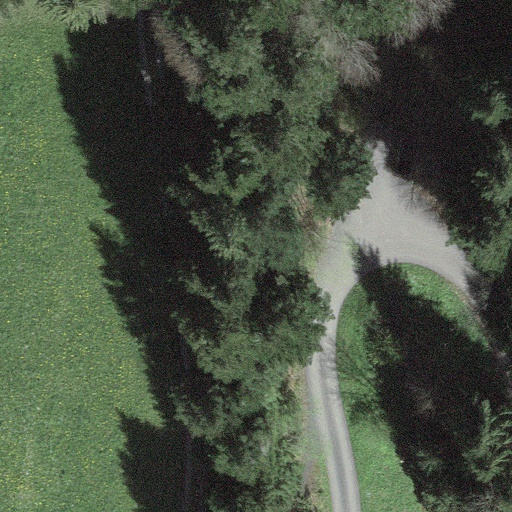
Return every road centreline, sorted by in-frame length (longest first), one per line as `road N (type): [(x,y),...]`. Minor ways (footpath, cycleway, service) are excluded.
road 1 (track): [(350,511),(319,350),(321,301),(345,244),(375,226),(416,229),(445,253),(511,378)]
road 2 (track): [(154,0),(196,457),(191,511)]
